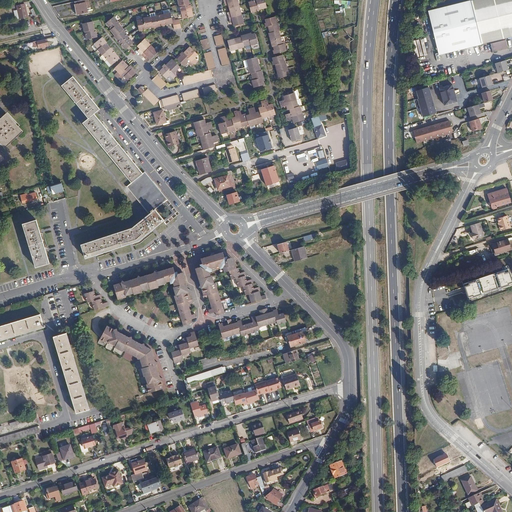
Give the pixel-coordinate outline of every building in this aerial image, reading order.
[(88,12),(85,0),(79,0),(75,1),(78,14),(88,12)] [(229,5),(230,8),(239,6),(237,0),(227,0),(225,1),(226,6),(229,5)] [(259,10),(266,8),(264,0),(256,0),(257,1),(259,10)] [(444,52),(485,42),(493,40),(494,46),(509,41),(507,36),(511,35),(511,0),(468,0),(431,10),(444,52)] [(259,10),(257,1),(249,2),(251,12),(259,10)] [(191,2),(190,2),(181,5),(182,12),(193,9),(191,2)] [(15,20),(28,17),(25,4),(17,6),(17,10),(13,10),(15,20)] [(229,18),(242,15),(239,6),(230,8),(230,12),(228,12),(229,18)] [(184,18),(194,16),(193,9),(182,12),(184,18)] [(175,29),(178,28),(177,20),(173,21),(171,13),(164,14),(167,24),(173,23),(175,29)] [(160,26),(167,24),(164,14),(158,16),(160,26)] [(235,26),(244,24),(242,15),(229,18),(231,23),(234,23),(235,26)] [(153,27),(160,26),(158,16),(151,17),(153,27)] [(106,24),(111,30),(119,24),(114,17),(106,24)] [(146,28),(153,27),(151,17),(144,18),(144,19),(146,28)] [(265,27),(267,26),(278,24),(277,19),(276,20),(275,17),(264,19),(265,23),(264,24),(265,27)] [(147,29),(146,28),(144,19),(137,21),(139,31),(147,29)] [(85,31),(86,30),(95,28),(93,20),(83,23),(85,31)] [(119,24),(111,30),(116,37),(123,30),(124,30),(119,24)] [(278,24),(267,26),(268,30),(269,30),(270,33),(278,31),(280,30),(278,24)] [(95,28),(86,30),(88,38),(97,36),(96,28),(95,28)] [(123,30),(116,37),(115,37),(120,43),(128,37),(123,30)] [(278,31),(270,33),(268,33),(270,40),(280,37),(278,31)] [(251,33),(248,34),(250,44),(251,47),(256,45),(255,44),(258,43),(255,34),(252,35),(251,33)] [(250,44),(248,34),(241,36),(241,37),(243,46),(250,44)] [(95,43),(100,49),(107,43),(107,42),(103,36),(95,43)] [(128,37),(120,43),(125,49),(133,43),(128,37)] [(243,46),(241,37),(234,39),(237,49),(244,47),(243,46)] [(280,37),(270,40),(272,47),(274,46),(281,44),(280,37)] [(49,46),(47,38),(37,41),(39,48),(49,46)] [(237,49),(234,39),(234,38),(231,39),(231,40),(227,41),(230,51),(237,49)] [(151,59),(158,52),(145,39),(138,45),(140,48),(138,50),(146,58),(149,56),(151,59)] [(510,46),(509,41),(494,46),(495,50),(510,46)] [(107,43),(100,49),(99,49),(103,54),(111,47),(107,43)] [(281,44),(274,46),(274,50),(273,51),(274,54),(286,51),(285,47),(284,47),(283,44),(281,44)] [(111,47),(103,54),(108,59),(116,52),(111,47)] [(190,47),(183,53),(194,63),(195,64),(198,62),(195,58),(198,55),(190,47)] [(116,52),(108,59),(112,64),(120,58),(116,52)] [(194,63),(183,53),(182,52),(176,58),(184,66),(187,62),(191,66),(194,63)] [(273,65),(275,65),(285,62),(284,58),(282,58),(281,55),(272,58),(273,62),(272,62),(273,65)] [(246,60),(248,67),(259,65),(260,64),(259,60),(257,60),(257,57),(246,60)] [(172,59),(166,65),(177,75),(178,77),(180,74),(176,70),(180,67),(172,59)] [(497,62),(498,72),(511,69),(508,60),(497,62)] [(118,78),(120,77),(129,67),(122,61),(115,67),(119,71),(116,75),(118,78)] [(285,62),(275,65),(277,71),(287,69),(285,62)] [(177,75),(166,65),(165,64),(158,71),(165,78),(169,75),(173,79),(177,75)] [(259,65),(248,67),(250,74),(251,73),(260,71),(259,65)] [(125,76),(128,80),(136,72),(130,66),(129,67),(120,77),(122,79),(125,76)] [(287,69),(277,71),(278,75),(277,75),(278,79),(289,76),(287,69)] [(260,71),(251,73),(253,80),(263,78),(261,71),(260,71)] [(479,78),(482,88),(495,85),(492,73),(479,78)] [(84,124),(130,180),(141,170),(136,165),(95,115),(101,110),(74,77),(63,87),(89,119),(84,124)] [(263,78),(253,80),(251,81),(252,85),(253,85),(254,87),(264,85),(263,82),(264,81),(263,78)] [(456,102),(451,85),(439,88),(444,106),(456,102)] [(416,91),(425,118),(441,113),(432,86),(416,91)] [(155,96),(150,91),(144,96),(149,102),(155,96)] [(491,91),(482,93),(484,103),(493,100),(491,91)] [(286,102),(297,99),(295,92),(285,95),(286,99),(286,102)] [(157,99),(155,96),(149,102),(152,104),(157,99)] [(267,99),(265,100),(270,116),(277,114),(273,103),(269,104),(267,99)] [(291,109),(299,106),(297,99),(286,102),(282,103),(283,107),(288,105),(289,109),(291,109)] [(270,116),(265,100),(261,101),(263,106),(259,107),(261,112),(263,118),(270,116)] [(479,105),(468,108),(470,117),(481,114),(480,108),(479,105)] [(288,117),(303,112),(301,106),(299,106),(291,109),(292,112),(287,114),(288,117)] [(263,118),(261,112),(257,112),(255,107),(252,108),(257,124),(264,122),(263,118)] [(257,124),(252,108),(249,109),(250,115),(247,116),(249,124),(250,126),(257,124)] [(166,123),(163,111),(154,113),(157,125),(166,123)] [(242,126),(238,112),(238,111),(235,111),(236,117),(233,118),(233,120),(236,128),(242,126)] [(249,124),(247,116),(247,114),(243,115),(241,111),(238,112),(242,126),(249,124)] [(295,123),(306,120),(303,112),(288,117),(289,120),(294,119),(295,123)] [(22,132),(5,114),(0,118),(0,144),(4,149),(22,132)] [(236,128),(233,120),(229,121),(228,115),(225,116),(230,132),(236,131),(236,128)] [(230,132),(225,116),(222,117),(223,123),(220,124),(223,134),(230,132)] [(197,130),(212,126),(211,122),(206,123),(205,118),(195,121),(197,130)] [(469,122),(472,131),(482,128),(479,119),(469,122)] [(452,133),(449,122),(413,132),(417,144),(452,133)] [(322,124),(313,127),(317,139),(326,136),(322,124)] [(199,137),(201,136),(209,134),(208,130),(213,129),(212,126),(197,130),(199,137)] [(301,139),(297,127),(289,130),(292,141),(301,139)] [(166,134),(167,138),(169,138),(171,146),(180,144),(177,131),(166,134)] [(201,136),(203,143),(219,139),(218,135),(213,137),(212,133),(209,134),(201,136)] [(270,140),(269,135),(257,139),(261,152),(273,148),(271,143),(272,143),(271,140),(270,140)] [(203,143),(205,150),(216,147),(215,143),(220,142),(219,139),(203,143)] [(238,161),(234,148),(226,151),(229,163),(238,161)] [(243,154),(245,162),(251,160),(248,152),(243,154)] [(196,161),(200,175),(211,172),(207,158),(196,161)] [(326,159),(316,162),(318,170),(329,167),(326,159)] [(348,159),(336,163),(338,170),(350,167),(348,159)] [(268,180),(278,177),(274,167),(269,168),(270,170),(262,172),(265,181),(268,180)] [(141,170),(130,180),(133,183),(144,174),(141,170)] [(287,174),(289,181),(295,179),(293,172),(287,174)] [(144,174),(133,183),(128,187),(150,214),(133,228),(82,243),(86,257),(138,241),(165,221),(155,210),(166,201),(144,174)] [(259,174),(252,176),(253,182),(261,181),(259,174)] [(215,179),(218,190),(229,187),(227,176),(215,179)] [(279,182),(278,177),(268,180),(265,181),(266,186),(279,182)] [(260,187),(259,182),(251,185),(245,186),(246,191),(260,187)] [(53,193),(54,194),(66,191),(64,183),(51,186),(51,185),(47,186),(49,194),(53,193)] [(511,202),(506,187),(493,191),(493,193),(488,194),(492,208),(493,208),(494,209),(497,208),(497,207),(511,202)] [(38,195),(38,192),(21,197),(23,204),(33,201),(33,200),(42,198),(41,194),(38,195)] [(239,203),(236,194),(227,196),(230,205),(239,203)] [(507,216),(498,218),(499,223),(500,225),(499,225),(500,230),(510,227),(507,216)] [(49,263),(37,220),(23,224),(36,267),(49,263)] [(479,223),(470,225),(473,234),(472,235),(474,240),(484,237),(479,223)] [(511,250),(508,240),(493,244),(496,254),(511,250)] [(277,245),(280,254),(288,251),(286,243),(277,245)] [(291,250),(295,262),(303,260),(307,259),(304,247),(291,250)] [(225,272),(230,271),(237,269),(235,263),(232,261),(229,262),(227,256),(224,257),(223,253),(201,259),(203,265),(207,268),(205,270),(201,268),(197,269),(198,271),(197,273),(199,282),(203,283),(199,288),(202,289),(204,296),(218,292),(217,287),(215,287),(212,276),(210,276),(209,272),(211,268),(220,266),(221,269),(223,268),(225,272)] [(165,283),(170,281),(175,273),(173,268),(160,271),(159,273),(155,271),(154,273),(145,276),(143,278),(138,276),(137,278),(128,280),(127,282),(122,280),(120,283),(115,284),(113,288),(116,300),(123,298),(122,297),(133,294),(133,295),(139,294),(139,292),(149,289),(150,290),(155,289),(155,287),(166,284),(165,283)] [(508,284),(509,286),(511,285),(511,279),(509,268),(497,272),(497,273),(494,274),(494,273),(479,277),(480,279),(476,279),(476,278),(465,282),(467,290),(470,298),(474,297),(473,294),(481,293),(480,291),(483,290),(484,292),(498,287),(497,286),(501,285),(501,286),(508,284)] [(232,280),(236,279),(244,277),(246,276),(245,272),(239,274),(237,269),(230,271),(232,280)] [(175,273),(170,281),(173,283),(179,274),(178,274),(175,273)] [(179,274),(173,283),(174,287),(173,288),(176,298),(175,299),(183,326),(191,324),(190,320),(196,319),(195,314),(190,316),(187,305),(193,304),(192,300),(191,300),(189,293),(190,291),(186,288),(187,286),(184,276),(182,275),(181,273),(179,274)] [(239,288),(243,287),(251,284),(253,283),(252,280),(246,281),(244,277),(236,279),(239,288)] [(246,296),(248,295),(258,292),(260,292),(259,288),(253,289),(251,284),(243,287),(246,296)] [(448,292),(449,298),(453,297),(455,304),(467,301),(465,288),(448,292)] [(87,302),(92,301),(100,299),(101,298),(100,294),(94,295),(93,291),(84,293),(87,302)] [(221,301),(218,292),(204,296),(203,296),(204,300),(210,299),(212,304),(221,301)] [(258,292),(248,295),(251,304),(267,300),(266,295),(259,297),(258,292)] [(100,299),(92,301),(94,310),(108,306),(107,302),(101,303),(100,299)] [(225,314),(221,301),(212,304),(213,309),(209,310),(210,314),(216,313),(217,316),(225,314)] [(287,323),(284,314),(279,316),(277,310),(273,311),(274,313),(270,315),(268,309),(258,312),(260,317),(255,319),(255,317),(251,318),(253,324),(243,327),(241,321),(237,322),(238,324),(232,326),(231,320),(227,321),(229,327),(224,328),(222,324),(218,325),(220,331),(216,331),(219,340),(240,334),(241,336),(259,331),(258,328),(276,323),(277,326),(287,323)] [(40,314),(0,325),(0,340),(44,327),(40,314)] [(128,337),(118,331),(116,328),(114,329),(107,325),(100,338),(105,341),(106,340),(116,346),(115,347),(120,349),(121,348),(141,359),(144,370),(143,371),(145,376),(146,376),(149,387),(148,387),(150,392),(162,388),(163,385),(162,380),(163,377),(160,376),(157,363),(158,361),(155,360),(153,350),(145,345),(144,343),(141,344),(132,339),(131,336),(128,337)] [(307,336),(305,328),(296,330),(272,338),(275,347),(280,345),(280,346),(286,345),(285,339),(288,338),(290,347),(305,342),(304,337),(307,336)] [(196,338),(194,332),(190,333),(191,338),(187,339),(186,338),(182,339),(184,345),(179,346),(178,345),(174,346),(176,352),(171,354),(174,363),(183,360),(182,356),(190,353),(189,348),(202,345),(199,337),(196,338)] [(53,337),(76,414),(77,414),(90,410),(67,333),(53,337)] [(243,356),(255,353),(253,345),(241,348),(243,356)] [(292,362),(299,359),(296,350),(289,352),(292,362)] [(186,384),(245,368),(243,362),(185,378),(186,384)] [(301,386),(297,375),(284,379),(287,390),(301,386)] [(279,377),(267,381),(271,393),(278,391),(277,389),(282,388),(279,377)] [(255,384),(257,389),(257,391),(260,390),(262,395),(271,393),(267,381),(255,384)] [(215,403),(222,401),(219,391),(217,386),(209,388),(215,403)] [(222,401),(224,406),(229,404),(228,401),(235,399),(232,388),(219,391),(222,401)] [(246,393),(249,404),(256,402),(255,401),(260,399),(257,391),(257,389),(246,393)] [(41,392),(35,394),(38,401),(44,399),(41,392)] [(246,393),(238,395),(236,402),(236,405),(244,403),(245,405),(249,404),(246,393)] [(192,409),(195,416),(198,415),(199,417),(205,416),(204,414),(208,412),(206,405),(192,409)] [(182,409),(171,413),(173,419),(174,423),(185,419),(182,409)] [(304,418),(301,411),(288,416),(290,423),(304,418)] [(320,422),(318,416),(311,419),(307,420),(311,432),(323,428),(321,421),(320,422)] [(160,430),(157,422),(148,425),(151,433),(160,430)] [(266,432),(263,422),(252,426),(256,435),(266,432)] [(128,436),(123,423),(115,425),(119,439),(128,436)] [(95,424),(89,425),(79,428),(81,432),(90,429),(92,435),(97,433),(95,424)] [(41,432),(39,426),(0,437),(0,444),(30,435),(41,432)] [(302,439),(299,431),(289,434),(291,442),(302,439)] [(95,445),(92,436),(82,439),(83,443),(80,444),(82,453),(89,451),(88,447),(95,445)] [(257,439),(261,451),(266,449),(262,437),(257,439)] [(256,453),(261,451),(257,439),(252,440),(256,453)] [(242,444),(248,462),(253,461),(251,456),(252,455),(251,453),(250,454),(246,442),(242,444)] [(62,452),(56,454),(59,461),(64,460),(65,460),(74,457),(70,445),(61,448),(62,452)] [(242,453),(239,445),(225,449),(228,458),(242,453)] [(222,457),(218,447),(205,452),(208,460),(213,459),(213,460),(222,457)] [(35,459),(39,471),(48,468),(47,466),(55,463),(52,454),(51,450),(42,453),(43,457),(35,459)] [(199,460),(196,450),(185,454),(187,463),(199,460)] [(452,456),(449,450),(443,453),(446,458),(452,456)] [(170,469),(184,464),(180,455),(176,457),(175,456),(171,457),(171,458),(166,460),(170,469)] [(458,461),(455,455),(443,461),(445,466),(458,461)] [(336,479),(348,473),(346,469),(345,469),(342,463),(349,460),(348,458),(330,465),(336,479)] [(26,469),(22,459),(12,462),(16,474),(22,472),(21,471),(26,469)] [(132,476),(134,481),(144,478),(142,472),(148,470),(146,465),(145,463),(144,460),(139,461),(138,459),(132,461),(136,474),(132,476)] [(446,482),(470,472),(468,465),(444,476),(446,482)] [(264,474),(267,483),(278,480),(277,477),(282,476),(280,469),(264,474)] [(123,484),(119,471),(110,474),(110,475),(103,478),(106,487),(114,485),(114,487),(123,484)] [(259,484),(255,474),(248,477),(252,490),(255,489),(254,486),(259,484)] [(143,495),(163,488),(159,477),(139,484),(143,495)] [(86,482),(80,484),(82,492),(83,495),(89,493),(88,490),(98,487),(96,479),(94,480),(94,478),(85,481),(86,482)] [(478,491),(472,478),(463,481),(469,495),(478,491)] [(78,490),(75,482),(61,486),(63,495),(78,490)] [(316,497),(326,493),(330,491),(327,485),(319,488),(318,486),(312,489),(316,497)] [(62,500),(57,487),(54,488),(54,487),(45,490),(48,500),(55,497),(57,502),(62,500)] [(276,504),(282,495),(274,490),(268,499),(276,504)] [(473,507),(484,502),(482,498),(484,497),(481,492),(469,498),(473,507)] [(206,511),(210,509),(202,498),(189,507),(192,511),(199,511),(205,508),(206,511)] [(502,511),(497,501),(483,507),(485,511),(502,511)] [(23,502),(15,505),(17,511),(22,511),(26,511),(23,502)]
